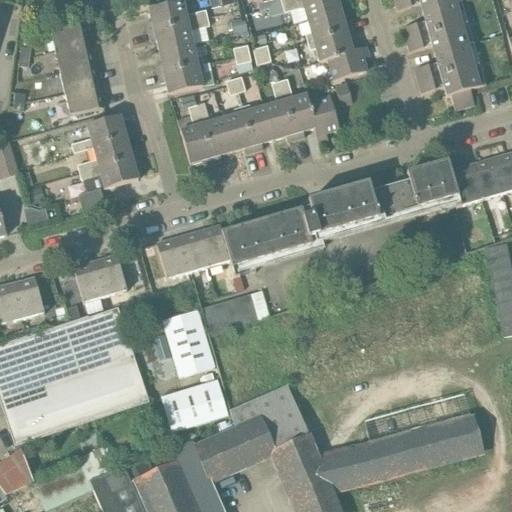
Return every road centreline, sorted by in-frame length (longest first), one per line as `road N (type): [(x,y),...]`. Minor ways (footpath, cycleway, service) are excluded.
road 1 (residential): [(176,211),(420,142)]
road 2 (residential): [(176,211),(110,0)]
road 3 (residential): [(0,259),(176,211)]
road 4 (residential): [(420,142),(376,0)]
